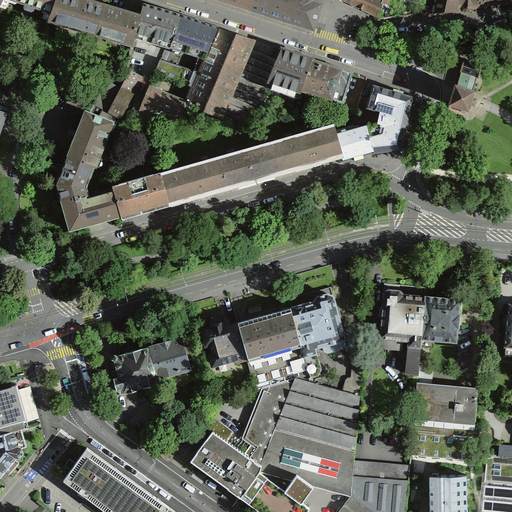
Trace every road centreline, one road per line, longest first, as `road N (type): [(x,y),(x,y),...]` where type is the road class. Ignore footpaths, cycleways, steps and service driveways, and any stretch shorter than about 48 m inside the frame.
road 1 (secondary): [(394,182),(334,173),(29,260)]
road 2 (secondary): [(58,324),(396,237)]
road 3 (residential): [(411,163),(429,105),(426,80),(328,45)]
road 4 (residential): [(338,17),(413,23),(511,11)]
road 5 (tertiary): [(84,419),(210,511)]
road 6 (residential): [(328,45),(184,0)]
road 7 (residential): [(84,419),(4,511)]
